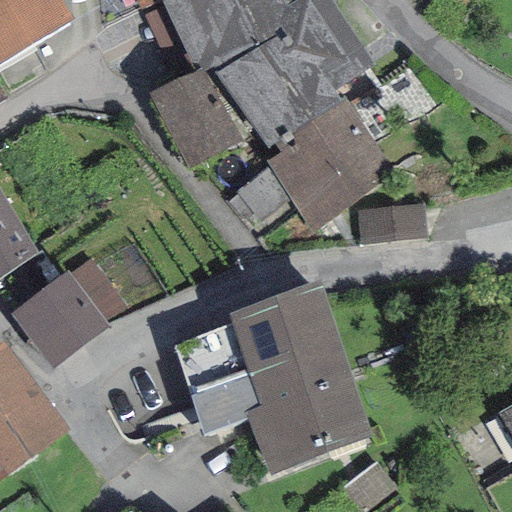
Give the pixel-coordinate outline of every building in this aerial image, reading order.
[(0,0),(0,63),(73,21),(60,0),(0,0)] [(134,0),(140,11),(161,1),(160,0),(134,0)] [(160,0),(161,1),(164,7),(186,53),(196,70),(201,68),(203,72),(259,44),(250,31),(296,0),(160,0)] [(373,65),(329,0),(296,0),(250,31),(259,44),(216,73),(268,149),(274,145),(340,101),(334,91),(373,65)] [(186,53),(164,7),(143,17),(165,63),(186,53)] [(203,72),(201,68),(196,70),(149,94),(187,170),(239,144),(203,72)] [(340,101),(274,145),(280,153),(264,164),(312,234),(382,187),(372,173),(387,163),(343,99),(340,101)] [(0,193),(0,279),(39,255),(0,193)] [(357,211),(360,246),(427,240),(424,205),(357,211)] [(90,260),(68,276),(107,325),(128,310),(90,260)] [(66,272),(10,315),(54,371),(109,327),(107,325),(68,276),(66,272)] [(373,437),(316,282),(228,315),(232,326),(171,348),(203,436),(248,420),(269,475),(373,437)] [(0,480),(68,431),(3,342),(0,344),(0,480)] [(511,403),(496,413),(511,439),(511,403)] [(366,511),(396,489),(374,463),(342,489),(360,511),(366,511)]
